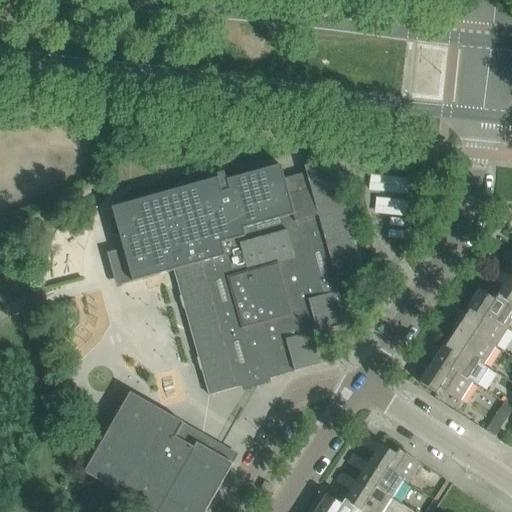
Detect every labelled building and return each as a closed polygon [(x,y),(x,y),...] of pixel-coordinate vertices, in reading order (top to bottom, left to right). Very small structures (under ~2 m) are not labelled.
[(209,396),(283,376),(321,365),(321,364),(320,364),(311,334),(344,325),(344,324),(342,324),(334,295),(365,286),(330,161),(331,161),(331,160),(304,167),(306,174),(285,180),(281,166),(226,181),(227,182),(219,184),(218,179),(112,209),(123,250),(112,253),(122,286),(174,272),(175,273),(176,272),(210,395),(209,396)] [(375,175),(373,213),(396,214),(398,176),(375,175)] [(511,254),(506,251),(501,259),(510,266),(511,266),(511,274),(510,278),(511,279),(511,254)] [(511,279),(510,278),(495,269),(489,278),(504,287),(498,297),(511,305),(511,279)] [(511,305),(498,297),(495,301),(480,291),(467,311),(483,322),(487,316),(503,326),(508,329),(510,324),(511,325),(511,305)] [(483,322),(467,311),(455,329),(471,339),(475,334),(496,347),(508,329),(503,326),(487,316),(483,322)] [(471,339),(455,329),(444,347),(460,357),(464,352),(480,363),(479,364),(483,366),(496,347),(475,334),(471,339)] [(444,347),(432,365),(448,375),(452,370),(468,381),(469,380),(479,364),(480,363),(464,352),(460,357),(444,347)] [(440,390),(459,402),(470,385),(472,382),(469,380),(468,381),(452,370),(448,375),(432,365),(420,384),(421,385),(436,394),(437,395),(440,390)] [(205,511),(233,464),(217,455),(197,444),(202,435),(130,393),(89,465),(84,474),(87,476),(142,507),(150,511),(205,511)] [(511,408),(503,403),(485,431),(495,437),(511,410),(511,408)] [(366,436),(360,445),(370,452),(375,443),(376,443),(366,436)] [(375,455),(368,465),(384,475),(387,471),(402,482),(407,485),(420,464),(399,451),(396,456),(380,446),(375,455)] [(353,456),(348,464),(357,471),(363,462),(353,456)] [(363,474),(357,483),(373,493),(375,489),(391,499),(402,482),(387,471),(384,475),(368,465),(363,474)] [(342,474),(336,483),(351,492),(344,503),(358,511),(361,511),(363,509),(368,511),(383,511),(391,499),(375,489),(373,493),(357,483),(342,474)] [(264,483),(259,491),(268,496),(273,488),(273,487),(264,482),(264,483)] [(326,496),(316,511),(368,511),(363,509),(361,511),(358,511),(344,503),(341,506),(326,496)]
